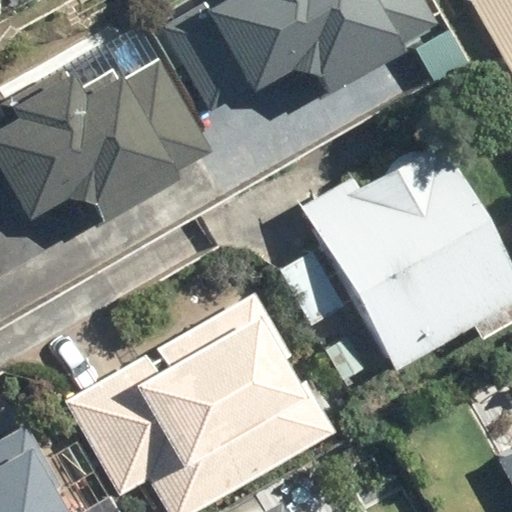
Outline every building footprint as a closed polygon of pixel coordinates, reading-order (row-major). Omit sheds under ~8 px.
[(266,71),(286,105),(415,30),(397,0),(198,0),(149,30),(180,82),(203,67),(219,96),(266,71)] [(511,0),(458,0),(511,105),(511,109),(501,115),(511,138),(511,0)] [(54,193),(74,227),(203,152),(185,122),(188,121),(161,73),(159,74),(135,33),(0,113),(0,204),(7,218),(54,193)] [(417,135),(282,203),(366,371),(502,303),(417,135)] [(273,370),(270,372),(230,305),(59,405),(111,493),(138,477),(157,511),(179,511),(311,441),(273,370)] [(49,511),(45,505),(42,506),(3,439),(0,441),(0,511),(49,511)] [(511,511),(511,439),(477,456),(504,511),(511,511)] [(310,511),(297,488),(253,511),(310,511)]
